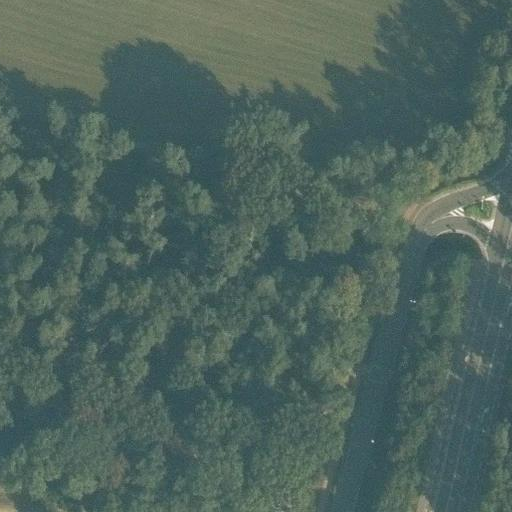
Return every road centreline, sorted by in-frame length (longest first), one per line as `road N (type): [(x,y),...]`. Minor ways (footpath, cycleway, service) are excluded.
road 1 (track): [(405,218),(0,103)]
road 2 (unclassified): [(423,232),(339,511)]
road 3 (secondary): [(445,511),(494,299)]
